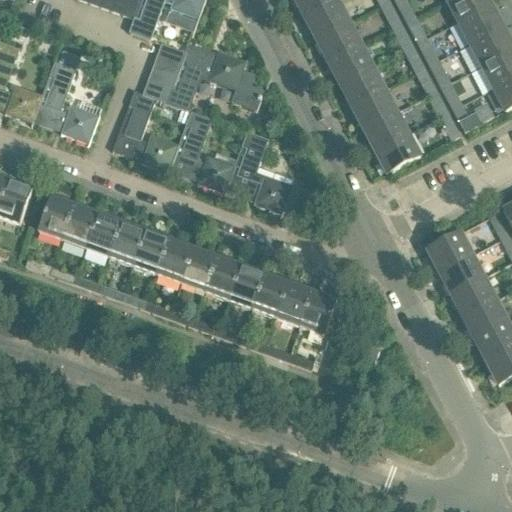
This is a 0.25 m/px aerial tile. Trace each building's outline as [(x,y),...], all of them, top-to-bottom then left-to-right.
[(92,0),(78,0),(77,4),(89,8),(92,0)] [(92,0),(89,8),(100,12),(104,0),(92,0)] [(104,0),(100,12),(111,16),(117,0),(104,0)] [(123,20),(129,0),(117,0),(111,16),(123,20)] [(133,24),(142,0),(129,0),(123,20),(133,24)] [(129,37),(149,44),(164,3),(174,7),(177,15),(198,22),(206,0),(142,0),(133,24),(129,37)] [(303,23),(336,5),(333,0),(291,0),(303,23)] [(375,0),(381,10),(390,5),(387,0),(375,0)] [(407,25),(416,20),(405,0),(399,0),(395,3),(407,25)] [(458,27),(491,10),(485,0),(455,0),(446,5),(458,27)] [(315,45),(348,27),(336,5),(303,23),(315,45)] [(390,5),(381,10),(386,20),(392,33),(402,27),(390,5)] [(469,50),(502,32),(491,10),(458,27),(469,50)] [(428,42),(416,20),(407,25),(418,47),(428,42)] [(327,67),(360,50),(348,27),(315,45),(327,67)] [(404,55),(414,50),(402,27),(392,33),(404,55)] [(481,72),(511,56),(511,50),(502,32),(469,50),(481,72)] [(437,59),(428,42),(418,47),(430,70),(440,65),(437,59)] [(0,111),(5,114),(4,119),(31,128),(33,124),(41,101),(21,94),(13,98),(5,95),(19,54),(0,46),(0,111)] [(161,47),(155,61),(180,71),(185,56),(161,47)] [(339,90),(372,72),(360,50),(327,67),(339,90)] [(421,64),(414,50),(404,55),(416,77),(426,72),(421,64)] [(171,96),(166,109),(188,117),(200,84),(235,97),(232,107),(257,116),(265,95),(252,91),(256,79),(244,75),(246,69),(217,58),(216,62),(187,51),(185,56),(180,71),(175,84),(171,96)] [(33,124),(62,134),(60,139),(89,149),(98,122),(77,114),(68,118),(61,115),(76,73),(81,61),(63,55),(58,67),(53,66),(41,101),(33,124)] [(493,95),(511,84),(511,56),(481,72),(493,95)] [(155,61),(151,74),(175,84),(180,71),(155,61)] [(448,79),(440,65),(430,70),(442,92),(452,87),(448,79)] [(351,112),(384,95),(372,72),(339,90),(351,112)] [(428,100),(437,95),(426,72),(416,77),(428,100)] [(151,74),(146,87),(171,96),(175,84),(151,74)] [(504,116),(511,111),(511,84),(493,95),(504,116)] [(146,87),(142,99),(155,105),(166,109),(171,96),(146,87)] [(454,114),(464,109),(452,87),(442,92),(454,114)] [(133,95),(112,152),(141,163),(140,167),(168,178),(170,173),(178,151),(159,144),(148,147),(141,145),(155,105),(142,99),(133,95)] [(363,135),(396,117),(384,95),(351,112),(363,135)] [(437,95),(428,100),(433,110),(439,122),(449,117),(437,95)] [(464,109),(454,114),(466,138),(483,129),(477,117),(470,121),(464,109)] [(178,151),(170,173),(198,184),(197,188),(225,199),(226,195),(234,171),(216,164),(205,169),(198,166),(212,125),(190,117),(178,151)] [(375,157),(408,140),(396,117),(363,135),(375,157)] [(452,145),(461,140),(449,117),(439,122),(452,145)] [(234,171),(226,195),(255,205),(254,209),(281,219),(292,191),(271,184),(261,189),(253,186),(268,144),(247,136),(235,170),(234,171)] [(420,162),(408,140),(375,157),(386,180),(420,162)] [(0,208),(8,185),(0,181),(0,208)] [(0,221),(20,229),(33,193),(8,185),(0,208),(0,221)] [(51,200),(38,235),(63,244),(75,209),(51,200)] [(86,253),(99,218),(75,209),(63,244),(86,253)] [(511,210),(503,215),(511,231),(511,210)] [(501,244),(511,239),(499,217),(490,223),(501,244)] [(110,261),(122,226),(99,218),(86,253),(110,261)] [(133,270),(146,235),(122,226),(110,261),(133,270)] [(157,279),(169,243),(146,235),(133,270),(157,279)] [(460,237),(427,255),(439,277),(472,260),(460,237)] [(511,264),(511,241),(511,239),(501,244),(511,264)] [(181,287),(193,252),(169,243),(157,279),(181,287)] [(0,252),(0,261),(7,264),(10,256),(0,252)] [(205,296),(218,261),(193,252),(181,287),(205,296)] [(472,260),(439,277),(451,300),(484,282),(472,260)] [(228,305),(241,269),(218,261),(205,296),(228,305)] [(50,280),(53,272),(28,263),(25,271),(50,280)] [(253,314),(265,278),(241,269),(228,305),(253,314)] [(74,289),(77,280),(53,272),(50,280),(74,289)] [(276,322),(289,287),(265,278),(253,314),(276,322)] [(97,297),(100,289),(77,280),(74,289),(97,297)] [(463,322),(496,304),(484,282),(451,300),(463,322)] [(300,331),(313,296),(289,287),(276,322),(300,331)] [(121,306),(124,297),(100,289),(97,297),(121,306)] [(323,339),(336,304),(313,296),(300,331),(323,339)] [(145,314),(148,306),(124,297),(121,306),(145,314)] [(475,344),(508,327),(496,304),(463,322),(475,344)] [(168,323),(171,314),(148,306),(145,314),(168,323)] [(192,331),(195,323),(171,314),(168,323),(192,331)] [(216,340),(219,332),(195,323),(192,331),(216,340)] [(487,367),(511,353),(511,334),(508,327),(475,344),(487,367)] [(240,349),(243,341),(219,332),(216,340),(240,349)] [(263,357),(266,349),(243,341),(240,349),(263,357)] [(288,366),(291,358),(266,349),(263,357),(288,366)] [(366,350),(361,364),(373,368),(378,354),(366,350)] [(499,389),(511,381),(511,353),(487,367),(499,389)] [(291,358),(288,366),(311,374),(314,366),(291,358)]
